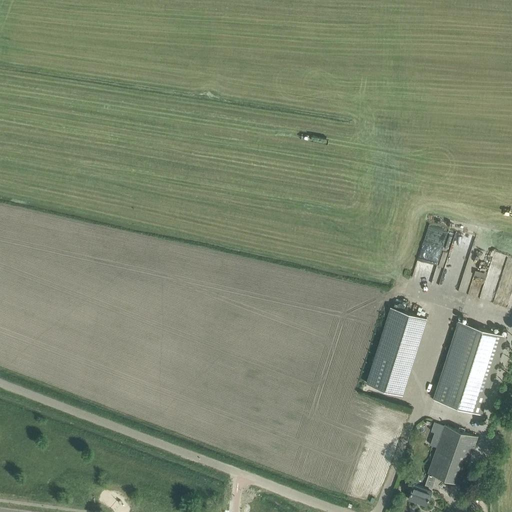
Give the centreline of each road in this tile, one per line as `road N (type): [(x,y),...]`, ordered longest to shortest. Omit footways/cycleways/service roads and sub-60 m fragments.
road 1 (unclassified): [(336,511),(0,386)]
road 2 (unknown): [(375,511),(390,430),(401,416),(417,411),(472,421)]
